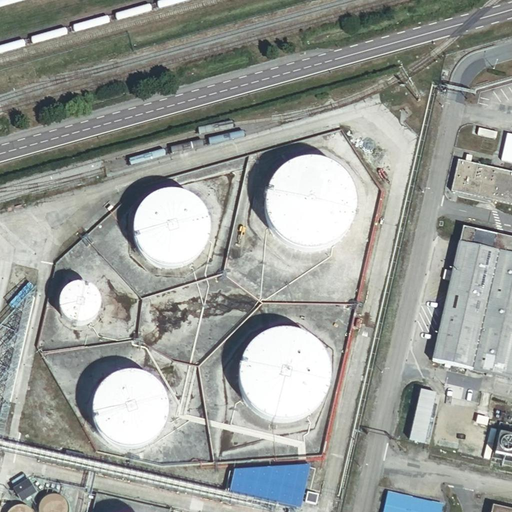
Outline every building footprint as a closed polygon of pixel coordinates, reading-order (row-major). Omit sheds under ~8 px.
[(511,136),(510,136),(504,163),(511,164),(511,174),(471,166),(472,158),(467,157),(465,165),(457,163),(450,194),(511,207),(511,136)] [(347,225),(349,219),(350,214),(350,208),(350,203),(349,197),(347,192),(345,187),(342,182),(338,178),(334,174),(330,170),(325,167),(320,165),(314,164),(309,163),(303,163),(298,164),(292,165),(287,167),(282,170),(277,173),(273,177),(270,181),(267,186),(264,191),(262,196),(261,202),(261,207),(261,213),(262,219),(264,224),(266,229),(269,234),(273,238),(277,242),(281,245),(286,248),(291,250),(297,252),(302,252),(308,252),(314,252),(319,250),(324,248),(329,246),(334,243),(338,239),(342,234),(345,230),(347,225)] [(204,243),(205,238),(205,233),(205,228),(204,224),(203,219),(201,215),(198,211),(195,207),(192,204),(188,201),(184,199),(179,197),(175,196),(170,195),(166,195),(161,196),(156,197),(152,199),(148,201),(144,204),(140,207),(137,210),(135,214),(133,219),(131,223),(130,228),(130,232),(130,237),(131,242),(132,246),(134,251),(137,255),(140,258),(143,262),(147,264),(151,267),(156,269),(160,270),(165,270),(170,271),(174,270),(179,269),(183,267),(187,265),(191,262),(195,259),(198,255),(200,251),(203,247),(204,243)] [(511,240),(459,229),(430,363),(511,381),(511,374),(511,240)] [(97,310),(97,308),(97,305),(96,302),(95,300),(94,298),(93,296),(91,293),(90,292),(87,290),(85,289),(83,288),(80,287),(78,287),(75,287),(73,287),(70,288),(68,289),(65,290),(63,291),(61,293),(60,295),(58,297),(57,300),(56,302),(56,305),(56,307),(56,310),(56,312),(57,315),(58,317),(60,319),(61,321),(63,323),(65,325),(67,326),(70,327),(72,327),(75,328),(77,328),(80,328),(82,327),(85,326),(87,325),(89,323),(91,321),(93,320),(94,317),(95,315),(96,313),(97,310)] [(324,398),(325,393),(326,387),(327,382),(326,376),(325,370),(324,365),(322,360),(318,355),(315,351),(311,347),(306,343),(302,341),(296,339),(291,337),(285,336),(280,336),(274,337),(269,338),(263,340),(258,343),(254,346),(250,350),(246,354),(243,359),(241,364),(239,370),(238,375),(237,381),(238,386),(239,392),(240,397),(243,402),(246,407),(249,411),(253,415),(258,419),(263,421),(268,423),(273,425),(279,426),(284,426),(290,425),(296,424),(301,422),(306,419),(310,416),(314,412),(318,408),(321,403),(324,398)] [(164,423),(165,418),(165,414),(165,409),(164,404),(163,400),(161,395),(158,391),(155,388),(152,384),(148,382),(144,379),(139,378),(135,376),(130,376),(125,376),(121,376),(116,377),(112,379),(108,381),(104,384),(100,387),(97,391),(95,395),(93,399),(91,404),(90,408),(90,413),(90,418),(91,422),(92,427),(94,431),(97,435),(100,439),(103,442),(107,445),(111,447),(115,449),(120,450),(125,451),(130,451),(134,450),(139,449),(143,448),(147,445),(151,443),(155,439),(158,436),(160,432),(162,428),(164,423)] [(436,393),(422,390),(410,439),(424,442),(436,393)] [(511,438),(498,436),(493,458),(511,462),(511,438)] [(310,465),(235,470),(230,493),(300,508),(310,465)] [(34,497),(28,486),(15,494),(21,505),(34,497)] [(61,491),(45,488),(44,494),(59,497),(61,491)] [(318,494),(307,491),(304,502),(315,505),(318,494)] [(440,511),(442,504),(388,492),(383,511),(440,511)] [(68,511),(67,509),(67,507),(66,506),(65,504),(63,503),(62,502),(60,501),(58,500),(56,499),(55,499),(53,499),(51,499),(49,500),(47,501),(45,501),(44,503),(42,504),(41,505),(40,507),(39,509),(39,510),(38,511),(68,511)]
